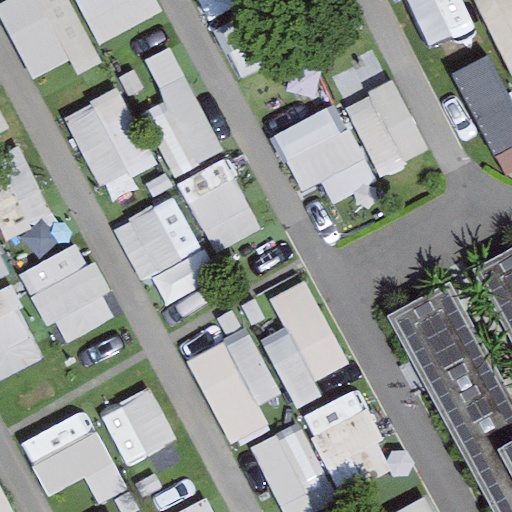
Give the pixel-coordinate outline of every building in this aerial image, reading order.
[(67,22),(81,14),(73,0),(18,0),(4,8),(42,79),(85,55),(67,22)] [(84,0),(108,43),(170,10),(164,0),(84,0)] [(511,0),(485,0),(511,63),(511,0)] [(511,90),(497,57),(462,72),(498,153),(511,146),(511,90)] [(403,81),(353,105),(387,176),(437,153),(403,81)] [(154,112),(185,174),(244,145),(213,83),(154,112)] [(121,90),(71,116),(109,188),(158,162),(121,90)] [(0,97),(0,132),(16,122),(0,97)] [(316,205),(373,180),(341,109),(285,134),(316,205)] [(31,140),(0,156),(0,199),(18,232),(67,207),(31,140)] [(191,185),(212,228),(259,205),(238,162),(191,185)] [(152,279),(205,248),(175,198),(123,228),(152,279)] [(71,345),(128,315),(89,240),(31,271),(71,345)] [(511,404),(446,283),(386,316),(417,372),(492,511),(511,511),(511,248),(474,269),(511,340),(511,404)] [(277,297),(293,332),(272,341),(297,396),(358,369),(317,279),(277,297)] [(19,284),(0,293),(0,382),(54,357),(19,284)] [(237,444),(273,427),(233,340),(197,357),(237,444)] [(142,467),(190,436),(156,385),(109,415),(142,467)] [(343,491),(401,466),(368,389),(310,414),(343,491)] [(94,474),(106,500),(132,488),(96,409),(30,439),(55,492),(94,474)] [(258,448),(291,511),(341,511),(349,508),(305,423),(258,448)] [(0,511),(22,511),(4,479),(0,481),(0,511)] [(401,511),(442,511),(434,495),(401,511)]
